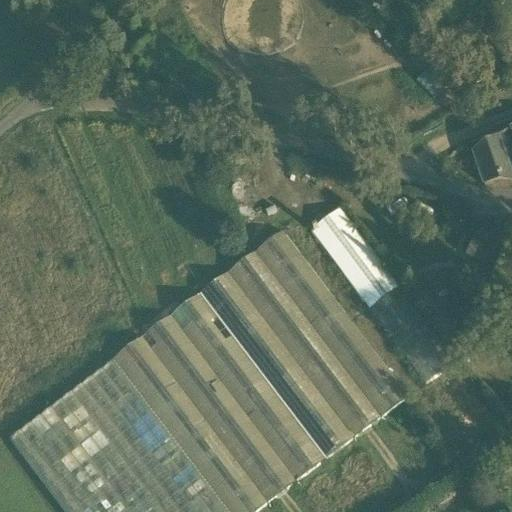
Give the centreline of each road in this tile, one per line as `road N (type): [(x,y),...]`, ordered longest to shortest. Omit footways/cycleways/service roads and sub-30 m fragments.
road 1 (residential): [(45,88),(511,199)]
road 2 (residential): [(45,88),(144,0)]
